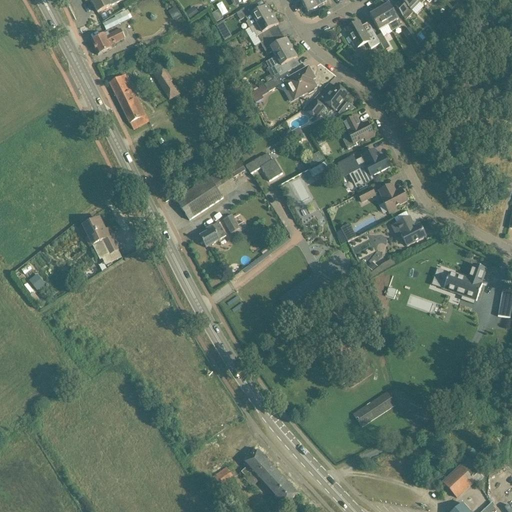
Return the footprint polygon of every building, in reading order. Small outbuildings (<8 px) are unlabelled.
[(90,0),(98,13),(121,2),(121,1),(122,0),(90,0)] [(317,8),(312,0),(300,0),(308,13),(312,11),(317,8)] [(421,5),(416,0),(399,0),(400,1),(395,6),(405,21),(413,13),(416,15),(424,7),(421,5)] [(462,9),(457,4),(453,9),(457,13),(462,9)] [(253,5),(242,11),(236,14),(240,21),(246,18),(248,22),(246,23),(250,29),(273,15),(267,5),(257,11),(253,5)] [(389,5),(380,10),(392,31),(397,28),(401,26),(389,5)] [(182,17),(176,7),(168,12),(174,22),(182,17)] [(191,21),(199,14),(194,7),(185,14),(191,21)] [(370,16),(372,20),(375,24),(379,31),(388,26),(392,31),(380,10),(370,16)] [(106,31),(119,25),(119,24),(130,19),(126,11),(115,17),(116,18),(103,25),(106,31)] [(273,15),(250,29),(252,33),(254,32),(261,44),(272,38),(268,31),(278,25),(273,15)] [(372,31),(366,35),(358,22),(345,30),(349,37),(346,39),(349,44),(352,42),(356,48),(366,41),(370,49),(380,44),(376,37),(372,31)] [(98,56),(99,56),(112,49),(110,45),(125,38),(121,30),(106,37),(104,34),(91,41),(96,51),(95,52),(97,54),(98,54),(98,56)] [(384,51),(390,48),(382,34),(376,37),(380,44),(384,51)] [(416,53),(423,48),(415,36),(408,40),(416,53)] [(273,52),(276,58),(292,48),(286,39),(276,45),(272,38),(261,44),(267,55),(273,52)] [(273,81),(277,79),(291,71),(287,64),(297,58),(292,48),(276,58),(266,63),(269,69),(267,70),(273,81)] [(290,103),(306,94),(309,95),(313,92),(314,89),(317,88),(310,77),(313,76),(308,68),(284,82),(288,90),(284,92),(290,103)] [(170,100),(178,95),(162,70),(154,75),(170,100)] [(382,82),(385,78),(380,74),(376,78),(382,82)] [(134,130),(138,128),(149,122),(125,76),(110,84),(130,124),(134,130)] [(273,81),(265,86),(269,93),(281,86),(277,79),(273,81)] [(336,86),(321,105),(315,101),(307,112),(316,119),(327,105),(335,111),(348,95),(336,86)] [(264,99),(262,96),(259,90),(251,94),(256,103),(264,99)] [(347,103),(342,109),(347,113),(355,109),(347,103)] [(373,135),(367,124),(360,128),(355,118),(344,124),(349,134),(348,134),(350,137),(343,141),(348,151),(357,146),(356,144),(364,139),(366,142),(373,138),(372,135),(373,135)] [(325,140),(321,131),(312,135),(317,144),(325,140)] [(293,140),(289,132),(281,136),(285,144),(293,140)] [(165,143),(161,137),(157,140),(161,146),(165,143)] [(353,157),(339,164),(341,168),(343,173),(344,176),(356,170),(364,185),(374,180),(372,177),(390,167),(384,156),(379,159),(374,150),(362,156),(363,158),(355,162),(353,157)] [(319,153),(314,156),(318,163),(323,160),(319,153)] [(251,175),(255,172),(261,168),(269,182),(282,174),(274,160),(272,161),(268,155),(261,159),(261,158),(246,167),(251,175)] [(190,221),(223,199),(217,189),(245,171),(238,160),(176,200),(190,221)] [(325,163),(308,172),(312,179),(329,169),(325,163)] [(396,211),(395,208),(407,202),(402,191),(396,194),(392,185),(379,192),(384,201),(383,201),(389,214),(396,211)] [(357,196),(362,204),(376,196),(371,188),(357,196)] [(231,234),(240,229),(232,215),(223,220),(231,234)] [(420,225),(415,228),(414,228),(409,218),(396,225),(406,247),(426,237),(420,225)] [(102,241),(109,256),(120,250),(112,235),(108,237),(99,219),(84,227),(89,237),(86,239),(90,247),(102,241)] [(206,248),(210,246),(226,237),(218,223),(206,230),(207,233),(200,237),(206,248)] [(342,245),(347,242),(346,240),(341,231),(336,234),(342,245)] [(283,238),(280,233),(275,236),(279,241),(283,238)] [(378,267),(372,263),(368,269),(374,273),(378,267)] [(449,273),(443,290),(444,290),(462,297),(461,300),(473,305),(475,301),(476,302),(482,285),(481,285),(486,271),(486,270),(473,265),(472,266),(473,266),(467,280),(450,274),(449,273)] [(38,275),(29,280),(35,290),(44,285),(38,275)] [(388,288),(385,297),(394,300),(397,291),(388,288)] [(500,304),(511,305),(511,294),(502,293),(500,304)] [(347,383),(351,388),(374,373),(366,361),(338,380),(342,386),(347,383)] [(488,397),(494,390),(483,380),(477,387),(488,397)] [(387,393),(362,410),(353,415),(362,428),(396,405),(387,393)] [(243,462),(278,505),(293,493),(258,450),(243,462)] [(457,499),(461,495),(475,482),(472,479),(480,472),(469,460),(443,483),(457,499)] [(229,468),(212,476),(218,488),(235,479),(229,468)]
